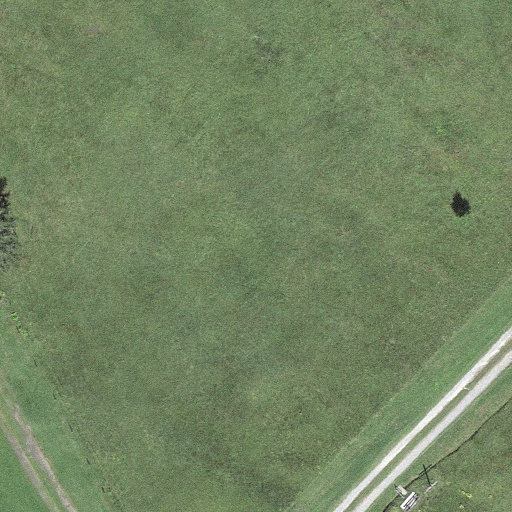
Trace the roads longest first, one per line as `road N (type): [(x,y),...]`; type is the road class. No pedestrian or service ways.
road 1 (track): [(511,343),(344,511)]
road 2 (track): [(66,511),(0,400)]
